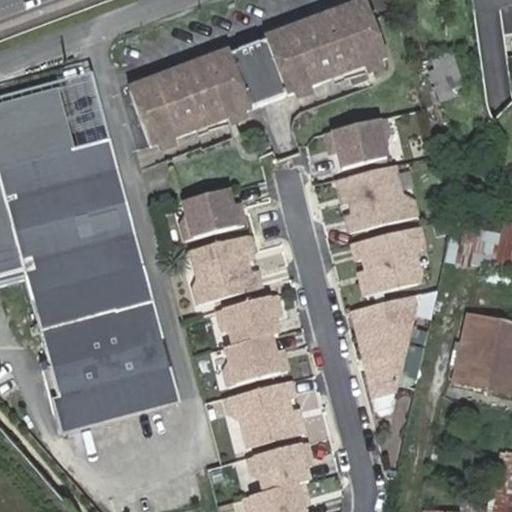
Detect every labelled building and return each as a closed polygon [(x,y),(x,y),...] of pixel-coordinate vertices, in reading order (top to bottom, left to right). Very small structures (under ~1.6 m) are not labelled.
[(229,50),(127,87),(148,144),(387,57),(365,0),(264,37),(268,49),(233,62),(229,50)] [(432,63),(439,90),(460,84),(452,56),(432,63)] [(150,304),(106,148),(75,157),(57,92),(0,108),(0,185),(42,335),(150,304)] [(327,137),(329,144),(338,149),(339,155),(343,171),(387,160),(383,145),(389,136),(385,121),(327,137)] [(338,149),(329,144),(332,157),(339,155),(338,149)] [(391,170),(335,185),(339,202),(346,200),(350,219),(343,221),(347,237),(413,222),(410,207),(400,201),(391,170)] [(0,286),(25,280),(0,188),(0,286)] [(242,228),(240,220),(231,216),(229,209),(225,193),(182,205),(185,220),(180,229),(184,243),(242,228)] [(346,200),(339,202),(341,209),(347,207),(346,200)] [(231,216),(240,220),(236,207),(229,209),(231,216)] [(511,223),(502,221),(499,234),(499,235),(493,264),(511,268),(511,223)] [(499,235),(499,234),(463,228),(455,267),(470,270),(471,267),(492,269),(493,264),(499,235)] [(416,233),(350,248),(354,263),(361,262),(364,274),(366,284),(360,285),(363,300),(415,286),(417,279),(411,257),(420,248),(416,233)] [(249,256),(245,240),(189,255),(197,285),(193,295),(196,310),(260,292),(255,276),(248,277),(244,265),(243,258),(249,256)] [(249,256),(243,258),(244,265),(251,263),(249,256)] [(364,274),(357,276),(360,285),(366,284),(364,274)] [(272,299),(215,314),(219,328),(228,334),(232,349),(274,338),(270,322),(268,316),(275,312),(272,299)] [(412,308),(410,299),(352,315),(363,358),(367,358),(369,365),(367,376),(373,398),(393,393),(406,338),(403,325),(409,323),(412,308)] [(61,437),(179,407),(150,304),(42,335),(60,399),(53,404),(61,437)] [(277,320),(275,312),(268,316),(270,322),(277,320)] [(511,326),(468,317),(455,375),(511,387),(511,326)] [(283,374),(281,366),(272,362),(272,361),(271,355),(267,340),(232,349),(223,351),(227,366),(221,375),(225,390),(283,374)] [(272,362),(281,366),(278,354),(271,355),(272,361),(272,362)] [(511,387),(455,375),(454,382),(511,395),(511,387)] [(287,384),(222,403),(226,417),(235,424),(242,452),(301,437),(297,420),(290,422),(288,416),(285,403),(292,401),(287,384)] [(295,414),(288,416),(290,422),(297,420),(295,414)] [(303,446),(246,461),(250,476),(259,481),(263,497),(300,487),(306,485),(301,470),(300,463),(307,459),(303,446)] [(511,511),(511,455),(499,453),(486,511),(511,511)] [(308,468),(307,459),(300,463),(301,470),(308,468)] [(298,511),(298,510),(297,510),(296,504),(303,500),(300,487),(263,497),(243,502),(245,511),(298,511)] [(305,509),(303,500),(296,504),(297,510),(298,510),(305,509)]
